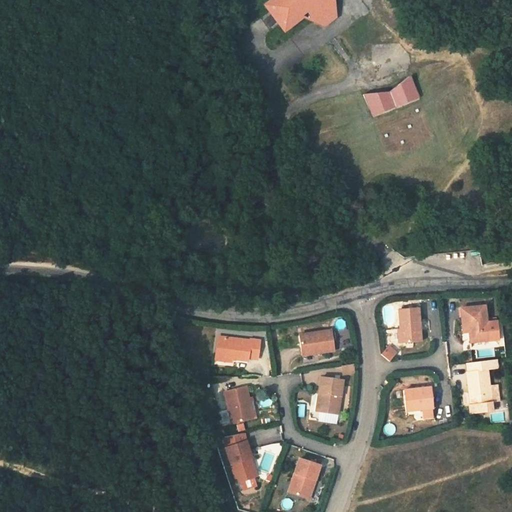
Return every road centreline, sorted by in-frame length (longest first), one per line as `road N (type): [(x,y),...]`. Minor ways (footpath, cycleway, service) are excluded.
road 1 (unclassified): [(0,264),(93,272),(173,305),(252,319),(356,296)]
road 2 (track): [(159,511),(0,462)]
road 3 (unclassified): [(356,296),(412,284),(511,282)]
road 4 (residential): [(352,458),(289,438),(277,381)]
